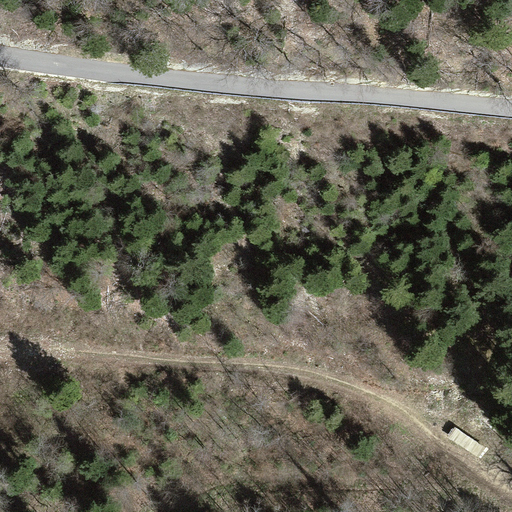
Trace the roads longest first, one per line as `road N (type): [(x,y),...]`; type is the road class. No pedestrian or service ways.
road 1 (track): [(511,485),(360,391),(301,373),(0,354)]
road 2 (unclassified): [(511,106),(269,88),(0,53)]
